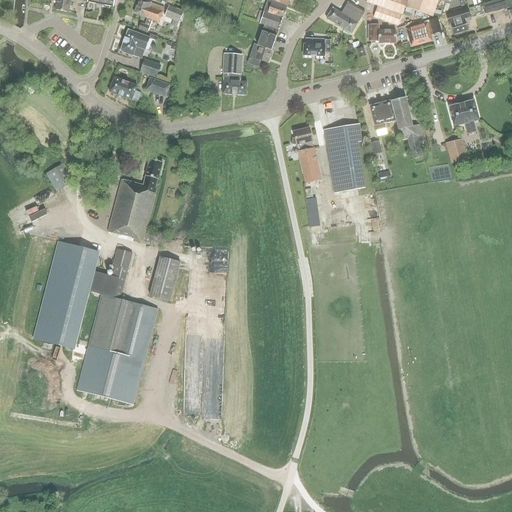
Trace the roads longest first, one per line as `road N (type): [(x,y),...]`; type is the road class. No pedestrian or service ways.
road 1 (tertiary): [(511,30),(285,103)]
road 2 (tertiary): [(285,103),(160,129),(116,116),(81,90)]
road 3 (residential): [(285,103),(283,68),(292,44),(336,0)]
